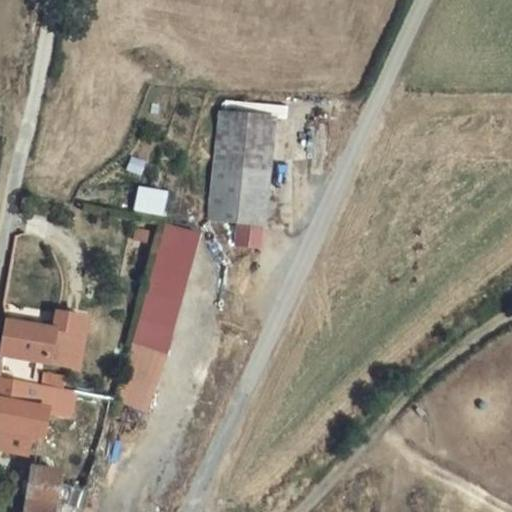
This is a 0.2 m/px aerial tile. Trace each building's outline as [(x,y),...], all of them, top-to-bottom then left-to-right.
[(266,103),(212,99),(207,203),(259,207),(266,103)] [(152,341),(187,217),(157,210),(124,335),(152,341)] [(86,310),(50,305),(48,324),(84,329),(86,310)] [(0,317),(0,380),(34,385),(39,359),(78,365),(84,329),(48,324),(0,317)] [(0,439),(25,445),(17,511),(55,511),(67,443),(43,439),(45,423),(69,425),(73,390),(34,385),(0,380),(0,439)] [(67,443),(55,511),(76,511),(108,395),(73,390),(69,425),(45,423),(43,439),(67,443)]
